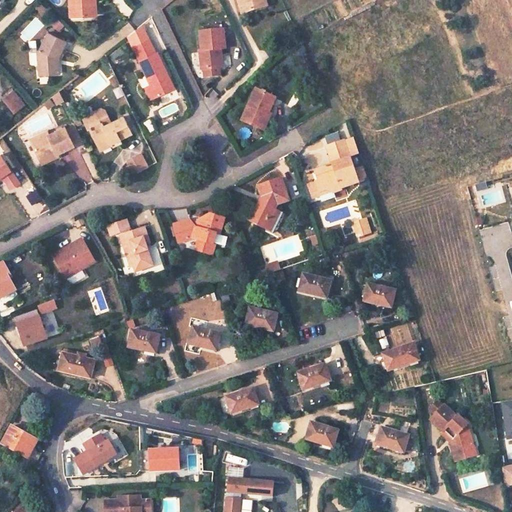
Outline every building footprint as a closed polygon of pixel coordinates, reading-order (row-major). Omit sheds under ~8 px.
[(69,0),(71,16),(92,15),(91,3),(90,4),(89,0),(69,0)] [(237,0),(242,14),(253,10),(252,6),(260,3),(259,0),(237,0)] [(266,7),(264,0),(259,0),(260,3),(252,6),(253,10),(266,7)] [(49,10),(40,2),(36,6),(45,15),(49,10)] [(225,50),(223,30),(200,32),(202,51),(200,51),(202,70),(205,69),(220,68),(222,67),(220,50),(225,50)] [(67,42),(48,33),(41,49),(38,49),(39,75),(59,73),(59,64),(56,62),(57,58),(59,59),(67,42)] [(148,39),(131,46),(145,78),(137,82),(146,102),(155,98),(174,90),(157,51),(152,53),(150,46),(148,39)] [(220,68),(205,69),(206,77),(221,76),(220,68)] [(112,75),(107,78),(112,87),(117,85),(112,75)] [(274,101),(254,91),(238,123),(262,135),(270,119),(267,117),(274,101)] [(26,105),(15,92),(5,101),(16,114),(26,105)] [(62,92),(53,96),(58,106),(67,101),(62,92)] [(51,97),(46,101),(50,107),(56,102),(51,97)] [(102,109),(82,118),(88,129),(90,129),(100,151),(112,145),(111,144),(120,139),(132,133),(124,117),(111,123),(105,110),(102,109)] [(149,119),(141,123),(146,134),(155,130),(151,123),(149,119)] [(66,129),(74,145),(83,141),(75,124),(66,129)] [(48,132),(31,140),(40,159),(57,151),(58,154),(74,146),(74,145),(66,129),(65,128),(49,135),(48,132)] [(352,138),(323,149),(325,155),(329,165),(312,171),(316,183),(305,187),(310,201),(366,182),(360,166),(353,169),(350,161),(359,157),(352,138)] [(120,139),(111,144),(112,145),(113,148),(122,143),(120,139)] [(57,151),(40,159),(42,164),(59,156),(58,154),(57,151)] [(0,154),(0,176),(2,175),(11,188),(19,182),(0,154)] [(141,154),(125,162),(132,176),(147,168),(141,154)] [(282,179),(253,189),(258,199),(257,202),(245,223),(264,232),(275,209),(290,203),(282,179)] [(500,183),(476,190),(481,208),(505,201),(500,183)] [(172,225),(169,225),(175,245),(187,242),(195,243),(193,252),(212,257),(223,221),(207,215),(191,226),(187,220),(178,223),(172,225)] [(364,218),(349,223),(356,245),(378,238),(375,231),(368,233),(364,218)] [(127,220),(105,227),(108,237),(118,234),(128,266),(132,265),(135,273),(151,267),(145,247),(150,245),(144,226),(130,230),(129,225),(127,220)] [(76,241),(49,256),(64,281),(94,264),(80,239),(76,241)] [(265,272),(278,269),(276,260),(263,263),(265,272)] [(0,264),(0,299),(15,292),(0,264)] [(330,281),(303,274),(299,291),(326,298),(330,281)] [(394,291),(368,284),(364,301),(390,308),(394,291)] [(52,301),(39,306),(43,314),(55,309),(52,301)] [(276,315),(249,308),(246,324),(273,331),(276,315)] [(19,325),(18,325),(25,346),(46,339),(37,312),(17,318),(19,325)] [(219,334),(193,328),(189,344),(215,350),(219,334)] [(158,336),(132,331),(129,347),(155,352),(158,336)] [(413,344),(383,354),(388,370),(419,360),(413,344)] [(94,361),(62,353),(58,370),(90,378),(94,361)] [(324,365),(298,373),(304,389),(329,380),(324,365)] [(252,388),(227,397),(232,413),(257,404),(252,388)] [(511,400),(503,402),(508,437),(511,436),(511,400)] [(430,420),(442,432),(441,433),(447,439),(450,436),(454,440),(450,443),(453,452),(458,451),(460,456),(471,453),(474,447),(470,433),(464,428),(467,425),(457,416),(456,417),(443,406),(437,401),(425,414),(431,419),(430,420)] [(338,430),(311,422),(306,439),(333,447),(338,430)] [(38,440),(12,426),(2,444),(28,458),(38,440)] [(382,427),(376,444),(403,452),(403,451),(409,452),(413,439),(407,438),(408,435),(382,427)] [(70,458),(80,475),(114,455),(99,430),(77,443),(82,451),(70,458)] [(458,451),(453,452),(458,467),(478,461),(474,447),(471,453),(460,456),(458,451)] [(178,473),(178,452),(140,453),(140,474),(178,473)] [(224,454),(223,461),(243,465),(245,458),(224,454)] [(511,464),(502,466),(505,485),(511,484),(511,464)] [(244,471),(229,470),(228,479),(243,480),(244,471)] [(243,480),(228,479),(225,511),(240,511),(242,495),(273,498),(275,484),(243,480)] [(141,499),(125,500),(125,504),(118,504),(106,505),(106,511),(154,511),(154,503),(150,503),(143,503),(141,503),(141,499)]
